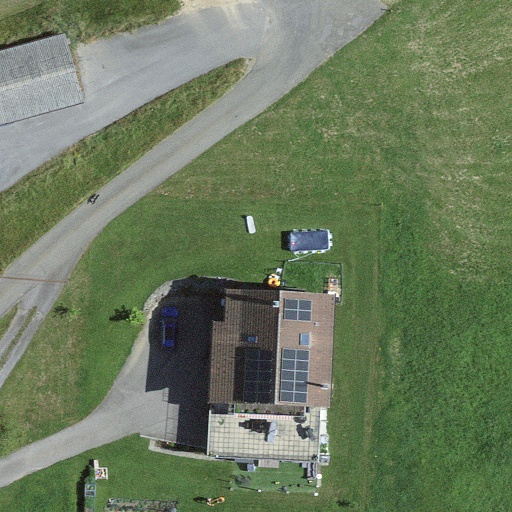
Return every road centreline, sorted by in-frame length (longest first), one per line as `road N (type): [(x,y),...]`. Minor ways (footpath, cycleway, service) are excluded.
road 1 (track): [(0,301),(285,70),(310,38),(309,0)]
road 2 (track): [(0,175),(159,79),(311,5)]
road 3 (track): [(193,298),(181,374),(165,398),(0,481)]
